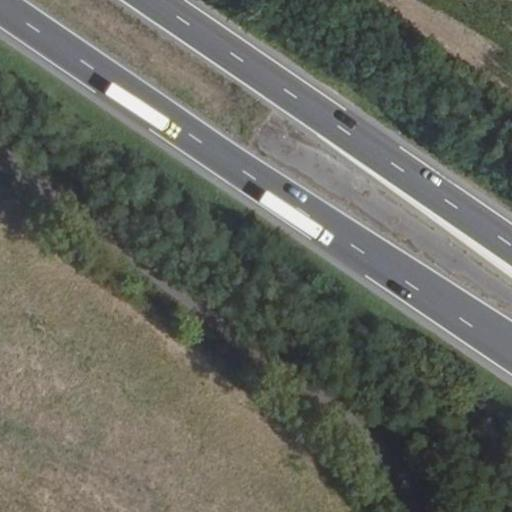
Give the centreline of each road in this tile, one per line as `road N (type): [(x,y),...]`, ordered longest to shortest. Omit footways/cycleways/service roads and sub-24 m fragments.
road 1 (motorway): [(0,11),(511,354)]
road 2 (motorway): [(511,244),(152,0)]
